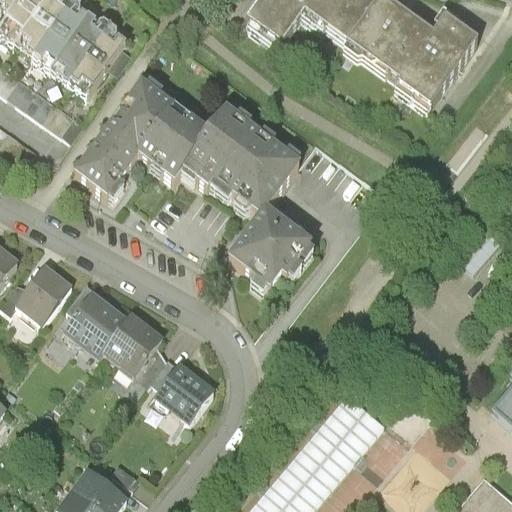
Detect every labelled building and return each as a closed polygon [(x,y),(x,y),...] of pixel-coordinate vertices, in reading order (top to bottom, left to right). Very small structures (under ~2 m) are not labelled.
[(15,0),(30,10),(37,0),(15,0)] [(38,39),(65,0),(37,0),(30,10),(19,26),(38,39)] [(40,58),(48,63),(84,12),(66,0),(65,0),(38,39),(34,44),(45,52),(40,58)] [(277,56),(300,25),(343,55),(377,7),(367,0),(266,0),(243,32),(277,56)] [(408,29),(377,7),(343,55),(432,117),(465,70),(478,53),(444,29),(432,45),(408,29)] [(102,25),(84,12),(48,63),(55,69),(60,62),(71,70),(102,25)] [(77,84),(85,90),(121,38),(102,25),(71,70),(82,78),(77,84)] [(140,51),(121,38),(85,90),(93,95),(97,88),(108,96),(140,51)] [(95,129),(13,68),(1,84),(83,145),(95,129)] [(122,209),(152,166),(184,188),(190,179),(220,136),(148,86),(82,181),(122,209)] [(308,165),(236,114),(220,136),(190,179),(263,229),(273,215),(308,165)] [(50,155),(0,120),(0,145),(38,172),(50,155)] [(323,249),(273,215),(263,229),(237,267),(287,301),(323,249)] [(0,292),(19,267),(0,253),(0,292)] [(74,291),(44,269),(14,311),(44,333),(74,291)] [(128,325),(92,298),(63,338),(99,364),(103,359),(128,325)] [(166,343),(133,318),(128,325),(103,359),(137,383),(166,343)] [(217,395),(178,368),(153,404),(191,431),(217,395)] [(511,374),(507,380),(511,384),(511,387),(487,417),(510,437),(511,435),(511,374)] [(343,497),(394,436),(353,401),(258,511),(358,511),(359,510),(343,497)] [(87,474),(71,495),(94,511),(120,511),(127,503),(87,474)] [(511,511),(511,508),(485,486),(463,511),(511,511)] [(94,511),(71,495),(59,511),(94,511)]
